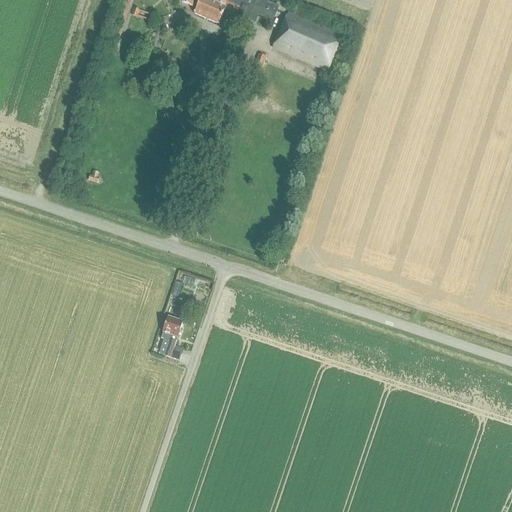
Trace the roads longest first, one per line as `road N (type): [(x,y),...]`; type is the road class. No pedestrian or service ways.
road 1 (unclassified): [(511,362),(0,191)]
road 2 (track): [(35,203),(102,0)]
